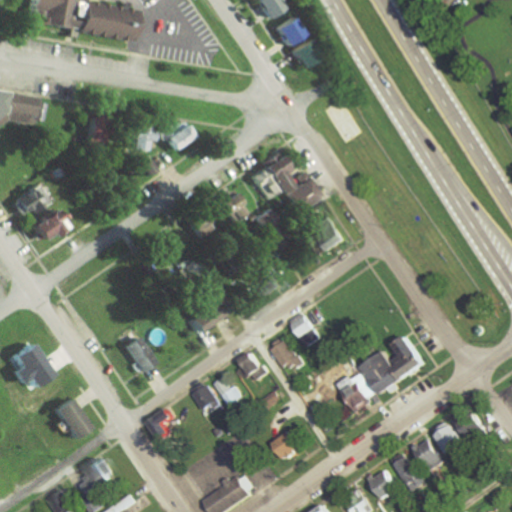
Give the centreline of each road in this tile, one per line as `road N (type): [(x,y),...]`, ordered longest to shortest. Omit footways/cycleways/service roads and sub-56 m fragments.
road 1 (residential): [(210,0),(511,426)]
road 2 (residential): [(0,506),(382,242)]
road 3 (residential): [(0,310),(327,83)]
road 4 (residential): [(0,241),(188,511)]
road 5 (residential): [(0,59),(288,110)]
road 6 (residential): [(511,347),(273,511)]
road 7 (trunk): [(511,201),(385,0)]
road 8 (trunk): [(334,0),(443,178)]
road 9 (trunk): [(443,178),(511,286)]
